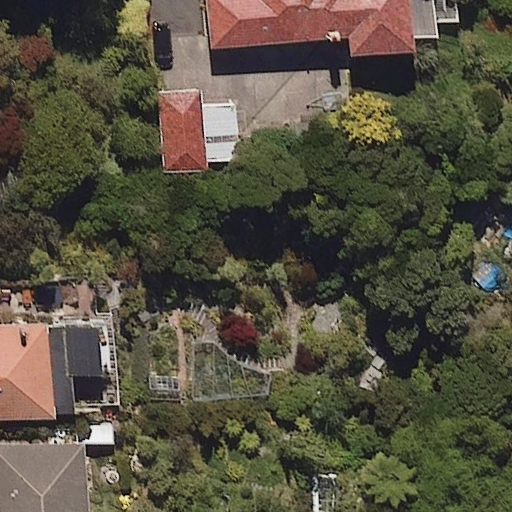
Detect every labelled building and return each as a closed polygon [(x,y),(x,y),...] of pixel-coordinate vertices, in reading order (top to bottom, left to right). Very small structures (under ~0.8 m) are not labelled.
[(403,0),(201,0),(205,33),(340,21),(342,37),(406,31),(403,0)] [(196,86),(157,86),(161,169),(203,165),(196,86)] [(231,98),(202,99),(204,154),(233,153),(231,98)] [(105,301),(29,309),(28,292),(0,294),(0,407),(68,401),(64,358),(110,353),(105,301)] [(0,511),(81,511),(75,431),(0,436),(0,511)]
